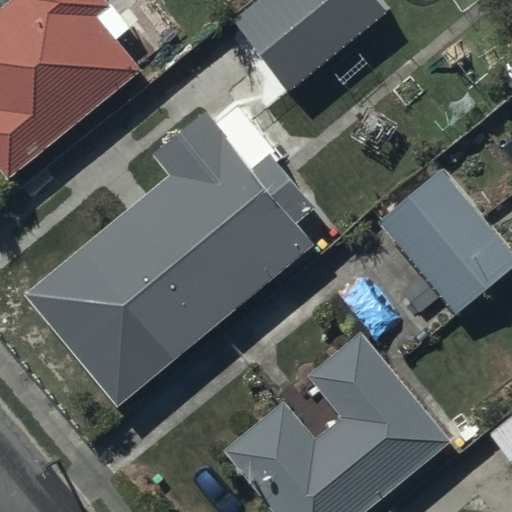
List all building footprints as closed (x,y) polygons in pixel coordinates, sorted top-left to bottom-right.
[(0,0),(0,172),(8,182),(143,72),(119,42),(133,30),(108,0),(0,0)] [(335,0),(250,0),(213,30),(262,90),(333,33),(318,14),(335,0)] [(35,299),(128,408),(318,246),(299,224),(317,209),(272,156),(252,173),(202,115),(154,156),(175,180),(35,299)] [(511,270),(511,247),(444,170),(378,227),(456,317),(511,270)] [(225,454),(274,511),(367,511),(451,442),(363,334),(308,378),(341,419),(316,439),(286,403),(225,454)] [(511,464),(511,417),(489,436),(511,464)]
